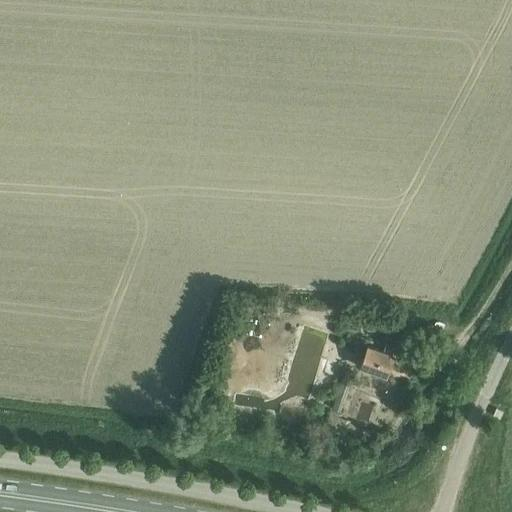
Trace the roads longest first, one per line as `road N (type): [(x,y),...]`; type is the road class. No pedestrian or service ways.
road 1 (unclassified): [(296,511),(0,461)]
road 2 (unclassified): [(441,511),(511,339)]
